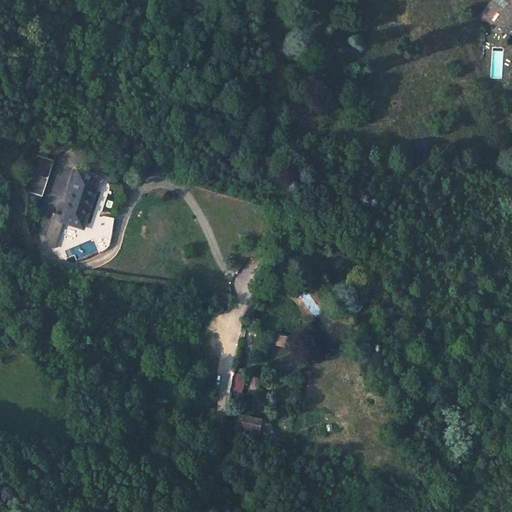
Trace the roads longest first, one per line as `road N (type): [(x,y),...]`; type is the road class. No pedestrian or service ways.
road 1 (residential): [(215,511),(222,385),(260,264)]
road 2 (track): [(276,213),(264,176),(260,0)]
